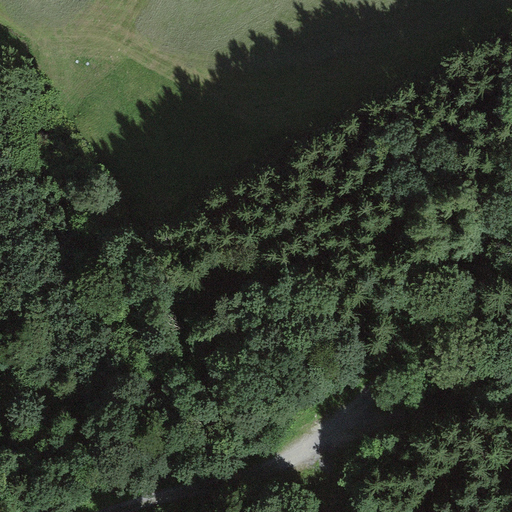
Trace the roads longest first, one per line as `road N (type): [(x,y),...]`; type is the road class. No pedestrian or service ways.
road 1 (track): [(112,511),(511,386)]
road 2 (track): [(511,223),(354,430)]
